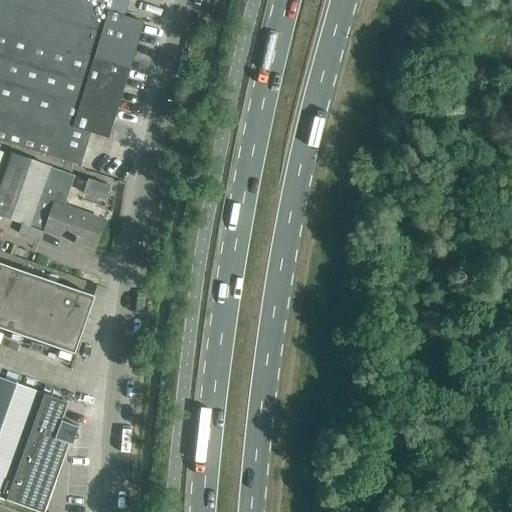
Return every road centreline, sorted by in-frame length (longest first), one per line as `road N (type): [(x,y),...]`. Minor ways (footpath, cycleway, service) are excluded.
road 1 (primary): [(251,511),(285,234),(343,0)]
road 2 (unclassified): [(107,511),(118,375),(196,0)]
road 3 (primary): [(288,0),(248,168),(202,511)]
